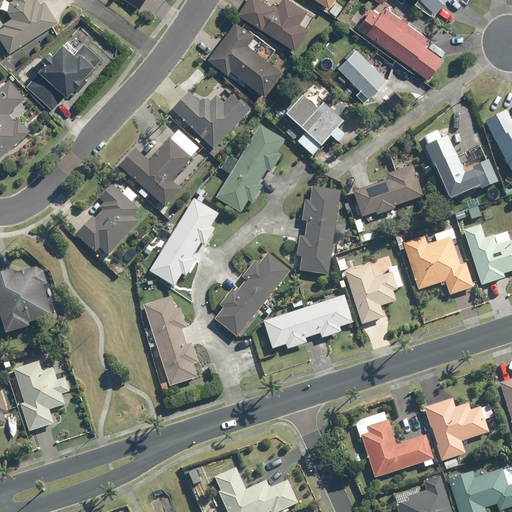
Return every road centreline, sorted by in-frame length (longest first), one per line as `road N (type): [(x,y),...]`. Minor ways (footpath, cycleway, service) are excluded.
road 1 (residential): [(162,56),(63,171),(20,205),(0,209)]
road 2 (residential): [(297,396),(511,327)]
road 3 (residential): [(0,489),(185,434)]
road 4 (residential): [(185,434),(117,478),(16,511)]
road 5 (residential): [(297,396),(345,511)]
